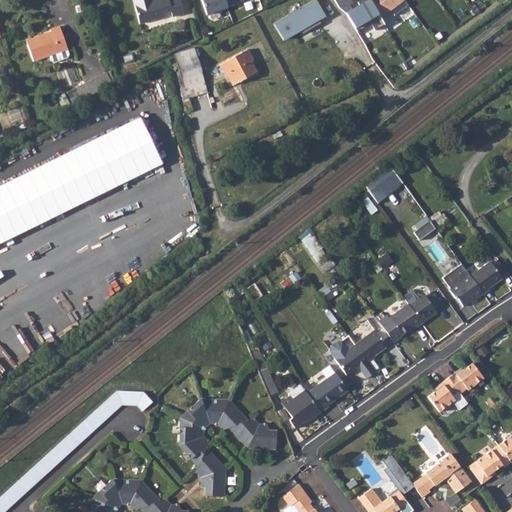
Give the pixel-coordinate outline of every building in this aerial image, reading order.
[(182,14),(178,0),(151,0),(132,0),(138,22),(161,17),(160,13),(169,11),(171,17),(182,14)] [(200,0),(205,14),(226,7),(223,0),(200,0)] [(323,15),(314,0),(312,0),(273,23),(282,38),(299,29),(301,32),(319,22),(316,19),(323,15)] [(369,0),(360,0),(358,2),(360,5),(352,9),(350,4),(353,3),(350,0),(333,0),(338,7),(344,13),(356,32),(371,24),(375,30),(384,25),(380,18),(369,0)] [(407,5),(403,0),(369,0),(380,18),(390,10),(394,15),(407,5)] [(51,32),(26,41),(33,61),(49,55),(51,60),(54,62),(67,57),(69,54),(67,49),(59,26),(50,30),(51,32)] [(173,54),(183,86),(202,81),(192,47),(173,54)] [(228,78),(231,85),(243,79),(255,72),(251,63),(253,63),(246,49),(218,63),(226,79),(228,78)] [(111,83),(105,72),(66,91),(72,103),(111,83)] [(202,81),(183,86),(179,88),(182,101),(185,112),(191,110),(188,100),(196,97),(199,105),(209,102),(202,81)] [(139,117),(0,186),(0,246),(163,165),(139,117)] [(379,202),(405,184),(392,166),(366,185),(379,202)] [(377,210),(366,193),(361,196),(373,213),(377,210)] [(443,213),(430,221),(435,228),(447,219),(443,213)] [(497,259),(490,264),(499,275),(501,273),(506,270),(497,259)] [(469,275),(468,274),(448,288),(454,298),(456,297),(462,304),(474,297),(475,297),(482,293),(488,288),(488,286),(500,277),(499,275),(490,264),(489,261),(469,275)] [(255,300),(264,295),(256,283),(247,288),(255,300)] [(385,313),(378,319),(393,339),(400,334),(399,333),(410,325),(412,327),(419,323),(417,320),(432,309),(431,308),(437,303),(428,292),(422,296),(421,294),(406,305),(405,303),(387,316),(385,313)] [(373,329),(354,343),(334,357),(346,374),(356,367),(360,364),(362,367),(360,369),(366,377),(374,371),(367,361),(373,356),(372,355),(386,345),(373,329)] [(409,361),(416,357),(404,337),(396,341),(409,361)] [(437,390),(429,396),(440,411),(456,399),(454,397),(461,393),(467,388),(468,390),(484,377),(473,363),(464,369),(437,390)] [(270,395),(278,392),(269,367),(261,370),(270,395)] [(437,390),(464,369),(463,367),(435,387),(437,390)] [(306,392),(304,389),(293,397),(290,395),(281,401),(291,416),(288,418),(294,427),(306,418),(307,419),(319,410),(327,404),(326,403),(346,389),(335,372),(306,392)] [(0,511),(5,511),(28,492),(38,482),(62,461),(122,405),(137,405),(142,412),(152,402),(143,392),(141,392),(118,391),(107,401),(70,436),(0,498),(0,511)] [(201,398),(181,417),(203,428),(209,423),(201,398)] [(229,400),(201,398),(209,423),(217,423),(229,400)] [(229,400),(217,423),(223,429),(229,427),(247,420),(229,400)] [(181,417),(179,445),(203,436),(203,428),(181,417)] [(247,420),(229,427),(247,447),(258,423),(253,418),(247,420)] [(258,423),(247,447),(275,448),(276,430),(269,430),(266,424),(258,423)] [(511,434),(469,468),(479,483),(493,473),(502,466),(509,461),(511,458),(511,434)] [(203,436),(179,445),(197,465),(206,447),(208,442),(203,436)] [(197,465),(195,470),(201,476),(224,468),(206,447),(197,465)] [(428,474),(414,485),(415,486),(423,497),(431,492),(429,489),(434,485),(436,486),(454,473),(453,472),(460,467),(452,454),(443,461),(444,461),(428,474)] [(373,489),(360,498),(370,511),(394,511),(400,508),(401,509),(409,503),(402,494),(406,491),(407,492),(415,486),(414,485),(393,455),(384,461),(388,466),(385,469),(399,488),(388,495),(390,497),(382,502),(378,497),(378,496),(373,489)] [(224,468),(201,476),(200,484),(205,486),(205,494),(223,496),(224,468)] [(493,473),(479,483),(481,485),(495,475),(493,473)] [(113,479),(92,498),(115,508),(122,503),(113,479)] [(140,481),(113,479),(122,503),(130,503),(140,481)] [(140,481),(130,503),(135,510),(141,507),(159,501),(140,481)] [(291,505),(294,503),(300,511),(298,511),(318,511),(316,508),(315,509),(311,503),(313,501),(307,494),(301,485),(285,497),(291,505)] [(92,498),(91,511),(115,511),(115,508),(92,498)] [(159,501),(141,507),(145,511),(166,511),(170,505),(164,499),(159,501)] [(483,511),(476,502),(464,511),(483,511)]
